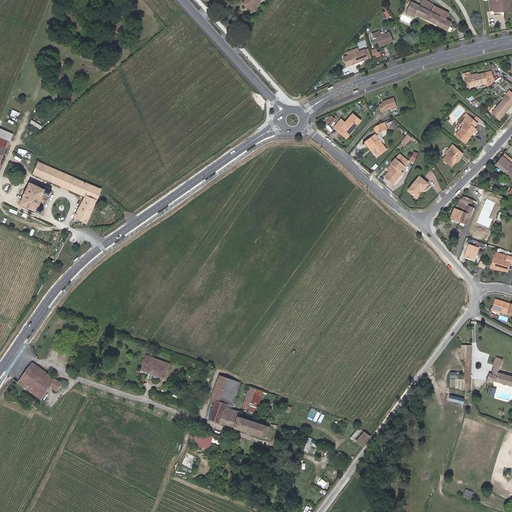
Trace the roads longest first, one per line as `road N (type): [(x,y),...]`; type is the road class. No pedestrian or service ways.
road 1 (tertiary): [(0,369),(79,264),(282,124)]
road 2 (unclassified): [(322,511),(469,309)]
road 3 (tertiary): [(511,40),(394,69),(303,112)]
road 4 (residential): [(420,223),(302,125)]
road 5 (residential): [(284,109),(187,0)]
road 6 (residential): [(420,223),(511,130)]
